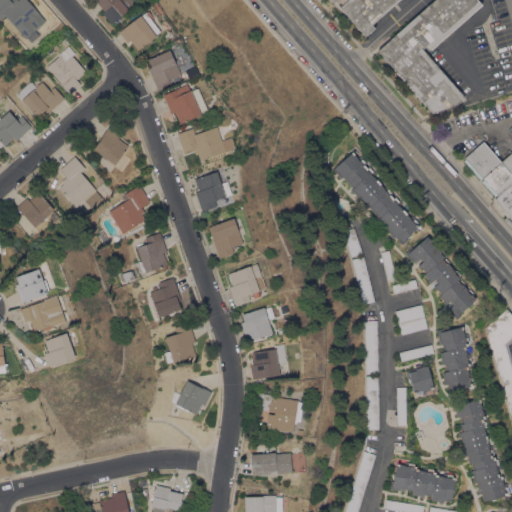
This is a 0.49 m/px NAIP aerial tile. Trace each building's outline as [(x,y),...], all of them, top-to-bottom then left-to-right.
[(25,38),(23,36),(23,37),(20,34),(21,33),(5,15),(0,19),(0,0),(9,0),(11,2),(13,0),(26,0),(45,20),(34,30),(38,35),(30,41),(26,37),(25,38)] [(101,12),(103,10),(95,0),(125,0),(126,1),(123,3),(128,9),(111,24),(101,12)] [(399,0),(372,24),(374,27),(365,36),(339,7),(346,0),(399,0)] [(477,0),(481,4),(430,49),(426,45),(423,48),(422,46),(420,47),(464,97),(453,107),(452,105),(448,108),(446,105),(441,110),(431,112),(377,50),(433,0),(477,0)] [(145,11),(147,14),(160,31),(155,34),(156,36),(137,50),(129,40),(127,42),(119,31),(145,11)] [(58,55),(57,54),(68,45),(74,53),(72,55),(85,71),(76,79),(80,84),(69,93),(45,67),(58,55)] [(147,68),(151,67),(147,59),(169,49),(180,74),(169,79),(171,84),(157,91),(147,68)] [(64,98),(45,115),(42,112),(36,117),(21,100),(22,99),(16,93),(30,80),(35,86),(41,81),(49,90),(53,86),(64,98)] [(162,95),(186,84),(188,90),(190,89),(190,91),(197,88),(207,109),(200,112),(200,114),(179,123),(174,112),(170,113),(162,95)] [(16,140),(13,137),(4,146),(3,145),(0,147),(0,117),(8,110),(16,119),(21,115),(31,126),(16,140)] [(93,149),(104,133),(103,133),(108,126),(120,135),(118,138),(127,145),(114,164),(93,149)] [(199,160),(197,153),(195,154),(193,148),(183,152),(176,133),(192,127),(194,133),(216,126),(220,140),(231,137),(234,148),(199,160)] [(511,183),(498,196),(496,194),(494,196),(480,180),(481,180),(463,160),(465,159),(464,157),(482,141),(501,161),(511,151),(511,183)] [(402,244),(395,236),(392,238),(389,235),(390,234),(380,223),(379,223),(376,220),(378,218),(368,207),(366,209),(363,205),(364,204),(354,193),(353,193),(350,190),(352,188),(342,177),(340,179),(337,175),(338,174),(333,169),(339,163),(338,162),(342,158),(343,159),(351,152),(353,155),(354,153),(357,157),(359,160),(362,159),(365,163),(363,165),(366,169),(368,167),(372,171),(370,173),(372,176),(373,175),(375,180),(376,179),(383,188),(385,191),(388,189),(392,193),(389,195),(392,199),(395,196),(399,201),(396,203),(399,206),(399,205),(402,210),(402,209),(410,218),(409,218),(412,221),(414,218),(418,223),(415,226),(416,228),(410,234),(410,235),(406,239),(407,239),(402,244)] [(59,187),(63,183),(61,181),(66,176),(59,169),(74,156),(85,168),(80,172),(95,189),(76,206),(59,187)] [(216,171),(220,183),(227,180),(231,193),(213,199),(215,206),(201,211),(195,192),(198,191),(194,178),(216,171)] [(511,217),(495,199),(498,196),(511,183),(511,217)] [(108,211),(128,199),(124,193),(138,184),(149,201),(140,207),(147,217),(122,233),(108,211)] [(33,227),(16,206),(26,197),(28,200),(38,191),(54,209),(33,227)] [(49,216),(54,211),(59,217),(55,221),(49,216)] [(207,226),(233,217),(242,243),(231,247),(233,252),(218,258),(207,226)] [(362,253),(350,257),(341,231),(353,227),(362,253)] [(145,272),(144,270),(140,272),(136,262),(141,260),(136,247),(137,246),(136,244),(144,241),(143,238),(159,232),(166,251),(163,252),(167,263),(145,272)] [(450,300),(445,304),(442,301),(443,301),(439,295),(440,294),(436,289),(435,290),(432,287),(437,283),(434,279),(429,283),(427,280),(428,280),(423,274),(425,272),(421,267),(419,268),(417,265),(422,261),(419,258),(414,262),(412,260),(412,261),(404,252),(411,247),(412,248),(426,236),(430,240),(432,239),(435,243),(433,245),(435,247),(435,246),(439,250),(440,248),(444,253),(442,255),(449,262),(448,263),(454,271),(456,270),(460,274),(457,276),(458,278),(457,279),(458,281),(460,279),(464,284),(462,286),(463,287),(464,286),(467,289),(466,290),(467,290),(469,289),(472,293),(471,294),(475,299),(459,314),(460,315),(456,319),(448,310),(449,309),(448,308),(452,304),(450,300)] [(395,278),(386,280),(379,252),(389,249),(395,278)] [(374,301),(362,304),(351,259),(363,255),(374,301)] [(228,286),(232,285),(227,273),(256,263),(265,287),(258,289),(258,290),(255,291),(257,296),(251,298),(250,293),(247,294),(249,300),(235,305),(228,286)] [(119,271),(131,267),(134,277),(132,278),(123,282),(119,271)] [(38,268),(42,280),(44,279),(48,290),(46,291),(47,293),(21,302),(14,284),(18,283),(15,276),(38,268)] [(181,300),(177,301),(180,309),(158,317),(149,292),(160,287),(158,282),(172,277),(181,300)] [(393,294),(391,284),(415,278),(417,288),(393,294)] [(33,331),(29,319),(23,321),(19,308),(44,300),(44,299),(56,295),(65,321),(54,324),(33,331)] [(401,335),(394,310),(421,303),(427,328),(401,335)] [(246,341),(240,322),(243,321),(241,314),(263,307),(264,308),(270,306),(274,317),(267,319),(272,333),(246,341)] [(511,424),(489,344),(484,328),(505,309),(511,316),(511,341),(508,345),(511,359),(511,424)] [(378,373),(365,374),(364,320),(377,320),(378,373)] [(173,362),(172,360),(166,362),(163,352),(169,350),(165,337),(176,333),(174,327),(188,322),(195,341),(191,343),(195,355),(173,362)] [(440,359),(441,359),(439,352),(444,351),(442,344),(438,344),(437,340),(438,340),(436,329),(445,327),(446,329),(452,327),(452,328),(462,326),(462,328),(463,328),(464,333),(467,333),(468,337),(467,337),(468,343),(465,343),(466,346),(464,346),(465,348),(467,354),(469,353),(470,357),(469,357),(470,362),(467,363),(468,366),(466,366),(466,369),(468,369),(469,374),(468,375),(468,378),(471,377),(473,382),(470,383),(470,386),(448,391),(446,384),(443,385),(442,380),(443,379),(441,372),(446,371),(444,364),(441,365),(440,359)] [(75,357),(49,366),(44,353),(48,352),(44,340),(66,332),(75,357)] [(251,379),(249,365),(251,364),(250,356),(252,356),(251,352),(274,348),(273,345),(283,343),(286,361),(277,362),(279,375),(251,379)] [(400,361),(398,352),(431,343),(433,353),(400,361)] [(415,367),(414,365),(419,364),(419,367),(420,367),(420,366),(427,365),(429,372),(430,376),(433,387),(429,389),(429,390),(425,391),(425,393),(421,394),(416,395),(415,391),(413,392),(411,382),(410,383),(409,382),(408,378),(408,377),(408,376),(406,377),(405,370),(415,367)] [(378,429),(366,429),(365,375),(378,375),(378,429)] [(197,385),(211,391),(204,405),(201,403),(195,414),(187,410),(187,411),(183,409),(184,408),(183,408),(182,409),(175,405),(175,404),(174,403),(186,380),(197,385)] [(406,425),(396,425),(396,386),(405,386),(406,425)] [(265,427),(267,413),(273,414),(274,411),(255,408),(257,392),(263,392),(263,393),(275,395),(274,396),(297,400),(297,401),(302,402),(299,421),(296,421),(295,423),(294,423),(292,431),(265,427)] [(460,417),(459,416),(456,417),(455,412),(456,412),(453,402),(461,400),(462,401),(469,399),(470,401),(479,399),(479,401),(480,401),(481,406),(484,405),(485,410),(484,410),(485,411),(486,415),(482,416),(483,418),(481,419),(481,421),(485,420),(487,429),(484,430),(486,435),(485,435),(487,440),(489,445),(491,445),(493,454),(490,454),(491,459),(493,458),(498,476),(499,476),(500,479),(501,479),(502,483),(505,483),(507,491),(504,492),(505,495),(485,500),(484,500),(482,500),(481,493),(478,494),(477,489),(478,489),(476,482),(474,482),(472,475),(470,475),(469,470),(472,470),(470,462),(468,463),(466,455),(463,456),(462,452),(463,451),(460,436),(458,437),(457,432),(460,431),(459,424),(461,423),(460,417)] [(356,511),(343,511),(363,450),(375,454),(356,511)] [(250,454),(275,452),(275,453),(289,452),(291,472),(251,475),(250,454)] [(443,500),(442,503),(438,502),(438,501),(430,500),(431,495),(424,494),(423,497),(418,496),(419,496),(411,494),(412,490),(405,489),(404,492),(399,491),(399,490),(389,488),(390,480),(393,481),(394,480),(392,480),(393,472),(395,473),(396,465),(399,466),(400,464),(404,465),(408,466),(408,463),(413,463),(413,468),(416,468),(416,471),(418,471),(419,469),(423,470),(423,471),(427,471),(427,468),(432,469),(432,473),(435,473),(435,475),(442,476),(446,477),(446,474),(452,474),(451,479),(454,479),(451,499),(450,501),(443,500)] [(179,510),(165,507),(164,511),(149,511),(155,484),(170,487),(169,490),(182,493),(179,510)] [(147,499),(140,500),(138,488),(145,487),(147,499)] [(101,511),(99,500),(111,496),(110,493),(123,490),(128,511),(101,511)] [(244,511),(244,497),(260,496),(260,495),(275,495),(275,497),(281,496),(282,511),(275,511),(244,511)] [(423,505),(422,511),(405,511),(384,508),(385,499),(423,505)]
